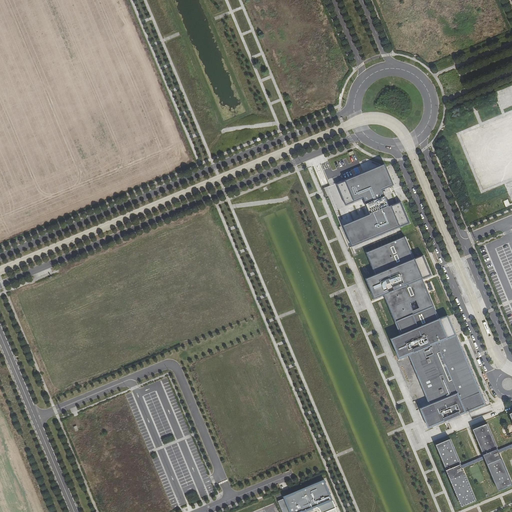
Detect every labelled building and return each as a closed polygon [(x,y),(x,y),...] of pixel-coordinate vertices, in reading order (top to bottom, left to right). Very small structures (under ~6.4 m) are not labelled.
[(382,165),(335,184),(345,206),(362,199),(368,215),(343,225),(350,242),(405,220),(398,203),(387,207),(381,191),(391,187),(382,165)] [(486,405),(453,325),(443,329),(423,281),(435,276),(425,256),(414,260),(405,238),(367,254),(376,276),(367,280),(375,300),(386,295),(401,335),(392,339),(400,360),(409,356),(430,405),(421,409),(429,429),(486,405)] [(451,439),(436,445),(462,507),(476,501),(463,468),(485,459),(500,493),(511,487),(511,482),(500,453),(511,447),(511,413),(510,414),(511,418),(511,444),(498,450),(487,424),(473,430),(484,456),(461,465),(451,439)] [(302,511),(303,511),(314,508),(316,508),(316,507),(317,508),(318,508),(319,509),(320,510),(320,511),(326,511),(336,508),(324,481),(295,493),(295,494),(285,498),(290,511),(302,511),(303,511),(302,511)] [(302,511),(290,511),(285,498),(278,501),(282,511),(302,511),(303,511),(302,511)]
